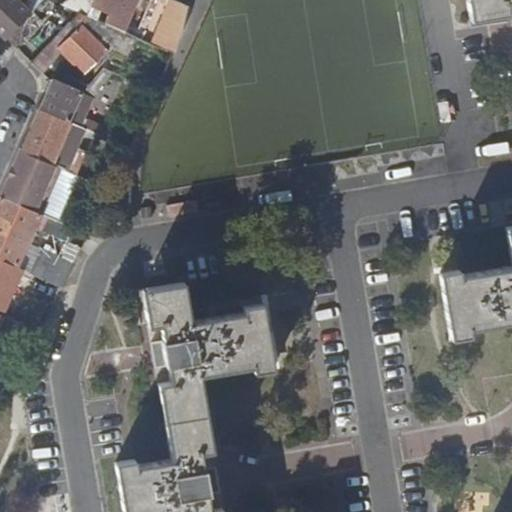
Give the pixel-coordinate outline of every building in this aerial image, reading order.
[(0,0),(0,33),(6,39),(30,16),(40,3),(36,0),(32,0),(25,8),(22,5),(27,0),(0,0)] [(59,0),(58,4),(59,4),(68,9),(71,0),(59,0)] [(75,12),(78,13),(86,17),(93,0),(71,0),(68,9),(75,12)] [(135,0),(93,0),(86,17),(96,21),(122,32),(135,0)] [(187,5),(176,0),(171,0),(156,36),(171,42),(187,5)] [(511,0),(464,0),(469,23),(511,15),(511,0)] [(68,9),(59,4),(57,10),(72,16),(75,12),(68,9)] [(78,13),(52,41),(58,48),(57,49),(84,75),(107,51),(93,38),(97,34),(90,27),(96,21),(86,17),(78,13)] [(30,16),(6,39),(17,50),(40,26),(30,16)] [(93,38),(107,51),(111,47),(97,34),(93,38)] [(52,80),(51,83),(39,109),(81,128),(128,149),(135,134),(105,118),(101,126),(84,119),(91,97),(111,72),(103,68),(88,85),(81,93),(64,86),(52,80)] [(69,76),(64,86),(81,93),(88,85),(69,76)] [(141,80),(139,85),(149,90),(151,84),(141,80)] [(81,128),(39,109),(20,150),(61,169),(62,169),(73,146),(81,128)] [(84,152),(73,146),(62,169),(74,175),(84,152)] [(61,169),(20,150),(15,163),(0,197),(40,215),(61,169)] [(40,215),(0,197),(0,196),(0,260),(16,268),(41,215),(40,215)] [(511,511),(511,227),(505,229),(511,267),(459,276),(458,271),(438,274),(449,341),(470,337),(469,332),(511,324),(511,511)] [(61,288),(73,264),(40,249),(29,273),(34,276),(61,288)] [(16,268),(0,260),(0,310),(4,312),(20,281),(29,286),(34,276),(29,273),(16,268)] [(199,378),(252,368),(253,373),(272,370),(261,304),(243,307),(244,312),(190,322),(183,284),(140,291),(152,357),(170,462),(135,468),(134,462),(114,466),(122,511),(222,511),(218,488),(199,378)] [(40,333),(0,314),(0,324),(2,325),(0,329),(35,344),(40,333)] [(0,386),(0,391),(10,396),(19,377),(7,371),(0,386)]
